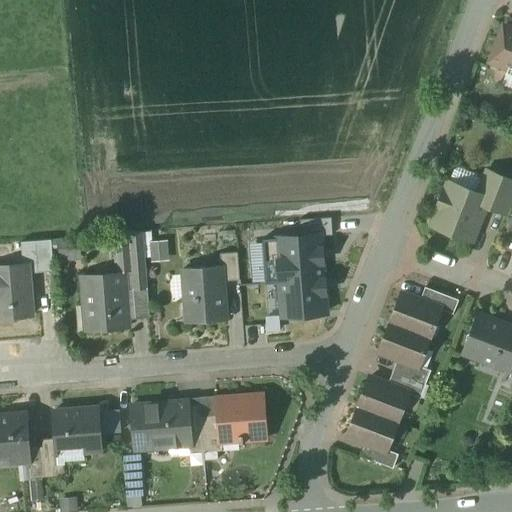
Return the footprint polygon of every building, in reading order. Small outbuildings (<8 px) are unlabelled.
[(511,26),(498,21),(481,63),(511,74),(511,26)] [(439,181),(421,229),(470,248),(484,213),(506,222),(511,205),(511,177),(488,168),(477,196),(439,181)] [(332,219),(293,222),(297,260),(336,257),(332,219)] [(110,273),(69,276),(73,336),(119,334),(117,292),(150,289),(146,232),(107,237),(110,273)] [(323,263),(270,265),(274,325),(326,321),(323,263)] [(25,264),(0,265),(0,325),(31,323),(25,264)] [(225,266),(175,270),(179,330),(231,327),(225,266)] [(425,287),(420,300),(440,309),(453,314),(458,300),(425,287)] [(420,300),(401,294),(390,323),(429,338),(440,309),(420,300)] [(511,360),(511,327),(478,314),(463,354),(508,371),(511,360)] [(390,323),(379,351),(398,359),(418,366),(429,338),(390,323)] [(418,366),(398,359),(393,371),(426,384),(431,370),(418,366)] [(393,371),(387,385),(408,393),(407,394),(420,399),(426,384),(393,371)] [(387,385),(369,378),(358,407),(397,422),(407,394),(408,393),(387,385)] [(261,396),(205,400),(211,447),(266,442),(261,396)] [(188,400),(119,407),(122,455),(194,448),(188,400)] [(98,406),(41,410),(43,461),(101,457),(98,406)] [(358,407),(346,436),(365,443),(385,451),(386,450),(397,422),(358,407)] [(23,409),(0,411),(0,465),(28,463),(23,409)] [(398,455),(386,450),(385,451),(365,443),(360,456),(392,469),(398,455)]
